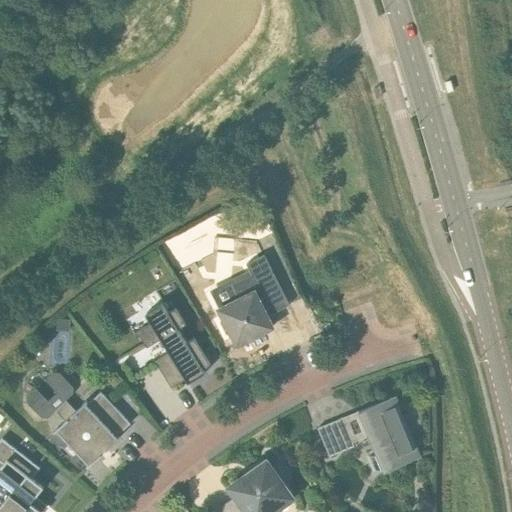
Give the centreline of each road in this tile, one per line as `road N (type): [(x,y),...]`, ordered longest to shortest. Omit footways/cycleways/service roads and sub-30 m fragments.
road 1 (unclassified): [(491,335),(398,0)]
road 2 (residential): [(130,511),(230,423),(311,378),(416,343)]
